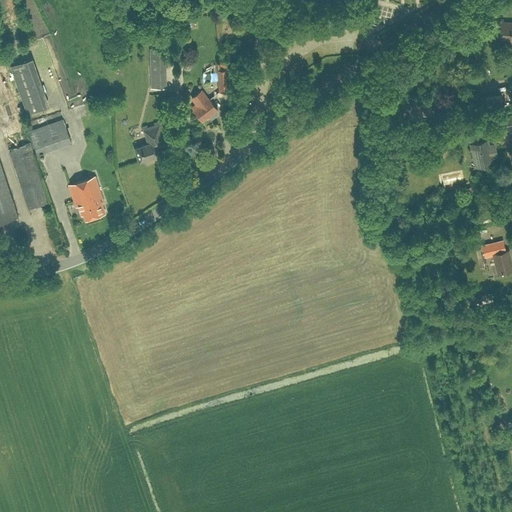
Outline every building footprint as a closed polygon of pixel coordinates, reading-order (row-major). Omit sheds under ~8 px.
[(511,22),(500,22),(500,40),(511,40),(511,22)] [(150,47),(151,88),(165,87),(164,47),(150,47)] [(227,68),(217,69),(219,91),(229,90),(227,68)] [(50,89),(59,86),(55,69),(46,72),(50,89)] [(202,120),(208,116),(209,117),(212,118),(217,114),(217,111),(216,110),(217,109),(209,98),(208,99),(201,90),(191,97),(196,103),(191,107),(202,120)] [(501,131),(511,128),(511,115),(498,118),(501,131)] [(63,118),(28,131),(37,153),(71,141),(63,118)] [(134,148),(139,161),(162,153),(159,144),(167,142),(165,137),(164,138),(163,134),(164,133),(160,121),(154,123),(154,125),(147,127),(147,125),(143,126),(148,143),(134,148)] [(487,140),(470,143),(475,166),(492,162),(487,140)] [(49,201),(29,141),(21,144),(8,148),(28,208),(49,201)] [(0,219),(17,214),(0,163),(0,219)] [(68,184),(76,206),(79,205),(82,214),(84,213),(85,218),(104,212),(101,202),(104,202),(95,175),(68,184)] [(447,187),(463,186),(463,178),(447,179),(447,187)] [(502,240),(483,245),(485,255),(492,254),(497,272),(511,268),(511,266),(508,250),(504,251),(502,240)] [(476,296),(477,303),(491,300),(489,293),(476,296)]
